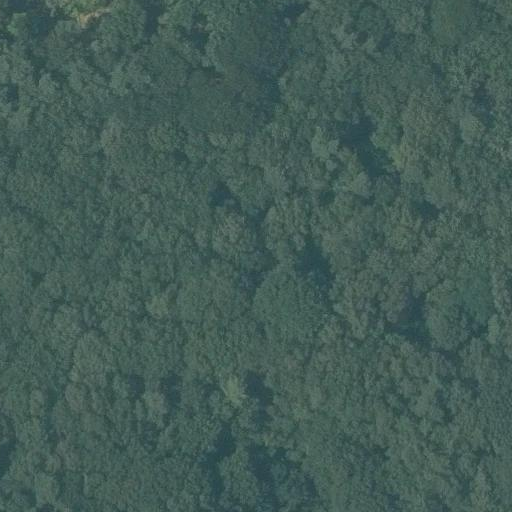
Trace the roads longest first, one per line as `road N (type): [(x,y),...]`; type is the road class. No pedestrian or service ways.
road 1 (track): [(0,411),(256,373)]
road 2 (track): [(256,373),(511,335)]
